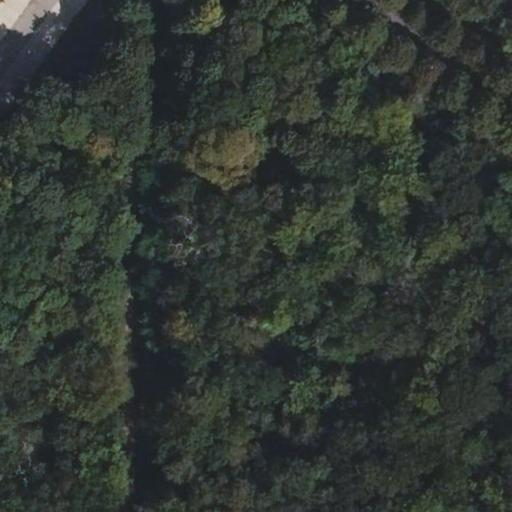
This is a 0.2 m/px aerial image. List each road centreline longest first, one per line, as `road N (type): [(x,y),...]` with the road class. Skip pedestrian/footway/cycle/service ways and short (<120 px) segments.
road 1 (track): [(146,0),(126,511)]
road 2 (tertiary): [(511,116),(346,0)]
